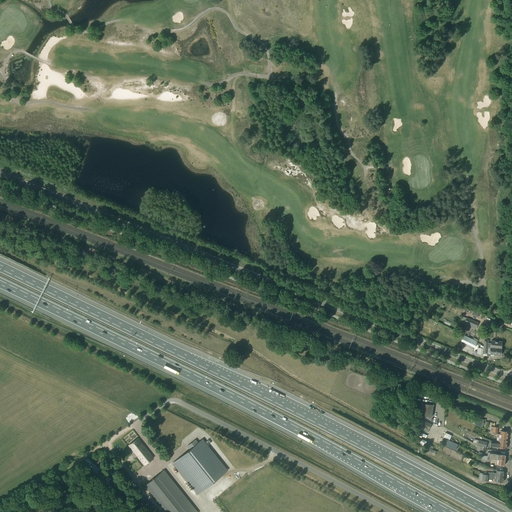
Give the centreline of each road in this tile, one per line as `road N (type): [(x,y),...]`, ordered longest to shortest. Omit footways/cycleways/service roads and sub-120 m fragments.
road 1 (tertiary): [(511,377),(0,174)]
road 2 (motorway): [(0,283),(448,511)]
road 3 (motorway): [(393,461),(0,266)]
road 4 (unclassified): [(388,511),(180,404),(167,404),(95,450)]
road 5 (unknown): [(276,452),(199,505),(161,463)]
road 6 (motorway): [(504,511),(393,461)]
